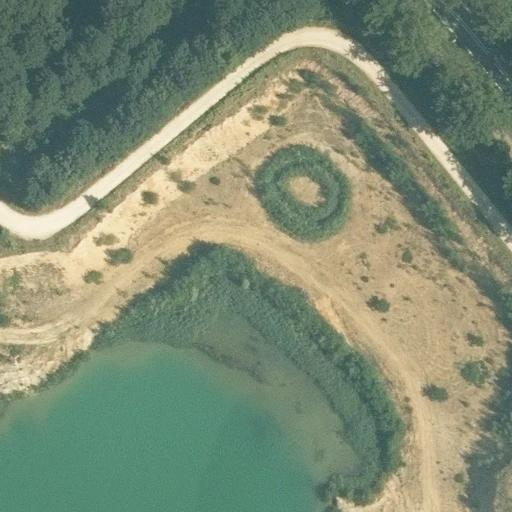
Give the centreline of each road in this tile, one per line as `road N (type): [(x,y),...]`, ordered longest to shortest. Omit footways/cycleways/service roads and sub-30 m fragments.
road 1 (track): [(0,204),(18,225),(67,211),(274,53),(300,38),(332,37),(345,39),(511,242)]
road 2 (secondary): [(511,94),(433,0)]
